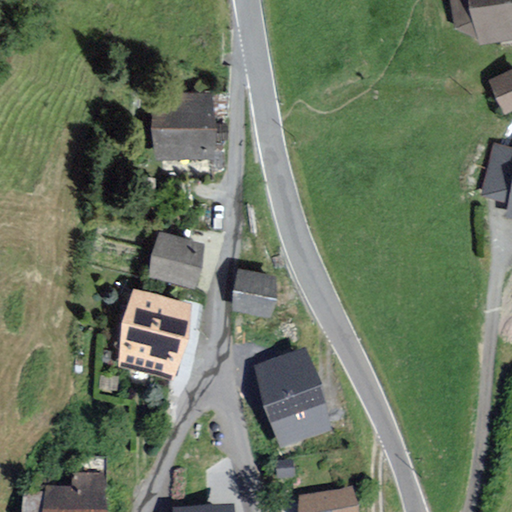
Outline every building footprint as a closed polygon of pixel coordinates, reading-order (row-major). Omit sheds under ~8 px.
[(511,37),(511,0),(461,0),(466,29),(480,27),(482,42),(511,37)] [(511,110),(511,72),(492,83),(508,113),(511,110)] [(212,155),(209,96),(158,98),(160,157),(212,155)] [(201,244),(163,235),(153,275),(191,284),(201,244)] [(280,277),(243,271),(236,312),(272,319),(280,277)] [(173,374),(188,304),(137,293),(121,363),(173,374)] [(304,353),(256,369),(280,443),(329,428),(304,353)] [(102,511),(102,476),(74,476),(74,490),(48,490),(48,511),(102,511)] [(357,511),(354,491),(302,500),(304,511),(357,511)]
